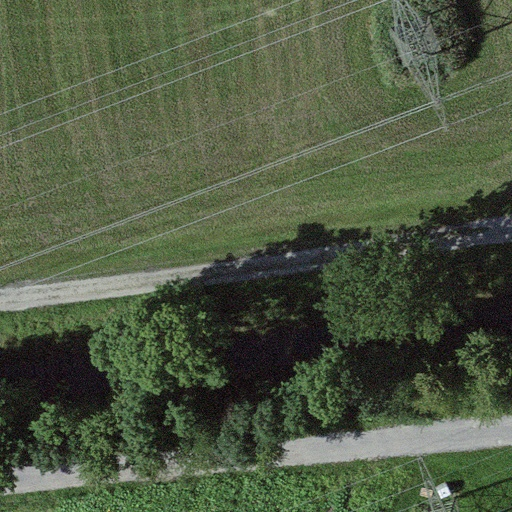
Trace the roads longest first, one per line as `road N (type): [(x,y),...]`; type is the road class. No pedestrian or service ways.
road 1 (track): [(511,230),(0,292)]
road 2 (track): [(511,427),(0,475)]
